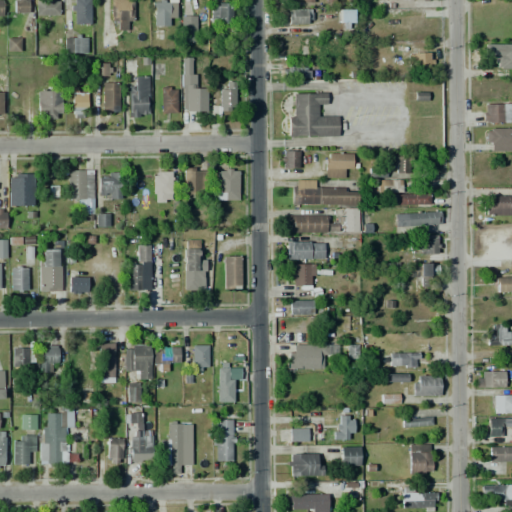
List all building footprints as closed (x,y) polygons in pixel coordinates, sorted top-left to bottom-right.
[(27,0),(27,13),(12,13),(12,0),(27,0)] [(70,0),(89,0),(89,24),(70,24),(70,0)] [(132,0),(132,30),(110,30),(110,0),(132,0)] [(163,0),(174,0),(174,18),(163,18),(163,26),(152,26),(152,1),(163,1),(163,0)] [(57,1),(58,16),(34,16),(34,1),(57,1)] [(232,2),(234,35),(222,35),(222,24),(210,25),(209,3),(232,2)] [(311,8),(311,24),(287,24),(287,9),(311,8)] [(353,22),(337,23),(337,10),(353,9),(353,22)] [(194,42),(180,42),(180,13),(195,13),(194,42)] [(85,35),(86,53),(62,53),(62,36),(85,35)] [(19,51),(5,52),(5,38),(19,37),(19,51)] [(511,44),(488,44),(487,56),(496,56),(496,69),(511,69),(511,44)] [(431,52),(431,70),(407,70),(407,53),(431,52)] [(190,58),(190,74),(195,74),(195,88),(205,88),(205,112),(179,113),(178,58),(190,58)] [(94,62),(110,63),(110,76),(94,76),(94,62)] [(309,65),(309,80),(282,80),(282,65),(309,65)] [(147,116),(127,117),(127,86),(134,86),(134,76),(146,76),(147,116)] [(218,91),(226,91),(226,81),(234,81),(233,111),(218,111),(218,91)] [(117,112),(102,112),(102,82),(118,82),(117,112)] [(160,86),(175,86),(175,113),(160,113),(160,86)] [(71,87),(86,88),(86,105),(78,104),(78,113),(71,113),(71,87)] [(60,119),(37,119),(36,91),(59,90),(60,119)] [(292,117),(292,92),(327,92),(327,105),(317,105),(317,117),(338,117),(338,137),(287,137),(287,117),(292,117)] [(511,103),(511,113),(509,113),(509,122),(482,123),(482,105),(511,103)] [(511,127),(511,150),(484,150),(484,128),(511,127)] [(297,150),(298,169),(280,169),(280,150),(297,150)] [(410,153),(410,173),(388,173),(388,152),(410,153)] [(350,153),(350,170),(341,170),(341,178),(323,178),(323,153),(350,153)] [(205,198),(183,198),(182,168),(205,168),(205,198)] [(91,169),(93,212),(75,213),(75,200),(66,200),(65,170),(91,169)] [(215,169),(238,169),(237,200),(215,200),(215,169)] [(120,199),(96,199),(96,172),(120,171),(120,199)] [(152,171),(170,171),(169,202),(152,202),(152,171)] [(32,205),(6,206),(5,174),(31,173),(32,205)] [(357,189),(357,206),(289,205),(290,180),(315,180),(315,188),(357,189)] [(388,180),(377,180),(376,192),(388,192),(388,180)] [(430,193),(430,204),(389,205),(389,193),(430,193)] [(511,195),(511,215),(484,215),(484,196),(511,195)] [(284,233),(285,216),(328,216),(327,224),(336,224),(336,207),(357,207),(357,232),(284,233)] [(439,211),(440,224),(393,227),(392,214),(439,211)] [(108,213),(109,228),(95,228),(95,213),(108,213)] [(437,234),(438,255),(408,255),(408,234),(437,234)] [(182,239),(198,239),(198,260),(204,260),(204,291),(182,291),(182,239)] [(322,241),(322,259),(285,259),(285,241),(322,241)] [(34,263),(24,264),(23,245),(33,245),(34,263)] [(149,261),(136,262),(136,245),(148,245),(149,261)] [(59,291),(37,291),(38,249),(60,249),(59,291)] [(240,289),(223,289),(221,256),(239,255),(240,289)] [(291,264),(309,263),(309,286),(291,286),(291,264)] [(418,287),(428,287),(429,273),(433,273),(433,264),(419,263),(418,287)] [(126,264),(141,264),(140,291),(125,290),(126,264)] [(27,291),(10,291),(10,268),(27,268),(27,291)] [(85,277),(85,294),(68,293),(68,276),(85,277)] [(511,276),(511,292),(493,292),(493,277),(511,276)] [(311,299),(311,314),(288,315),(287,300),(311,299)] [(509,325),(509,345),(486,345),(486,325),(509,325)] [(337,344),(337,355),(322,355),(322,371),(286,370),(286,343),(337,344)] [(38,344),(57,344),(56,363),(47,363),(47,372),(38,372),(38,344)] [(122,371),(123,344),(149,345),(149,379),(138,379),(139,371),(122,371)] [(190,345),(206,345),(207,371),(190,371),(190,345)] [(178,346),(178,365),(152,365),(151,347),(178,346)] [(33,348),(33,366),(10,366),(11,347),(33,348)] [(100,350),(112,350),(112,378),(99,378),(100,350)] [(417,352),(418,367),(389,368),(389,353),(417,352)] [(216,368),(238,367),(238,379),(232,379),(232,402),(216,402),(216,368)] [(503,371),(503,387),(474,388),(474,371),(503,371)] [(383,382),(406,382),(406,374),(384,373),(383,382)] [(438,376),(438,396),(411,396),(411,376),(438,376)] [(14,378),(28,378),(28,394),(14,394),(14,378)] [(139,402),(125,402),(124,387),(139,386),(139,402)] [(380,404),(380,394),(398,393),(398,404),(380,404)] [(511,394),(511,414),(492,415),(492,395),(511,394)] [(140,409),(140,424),(123,424),(124,408),(140,409)] [(71,410),(59,410),(59,427),(71,427),(71,410)] [(44,413),(66,413),(66,464),(38,464),(38,428),(44,427),(44,413)] [(19,414),(35,414),(35,430),(18,430),(19,414)] [(432,414),(433,426),(400,428),(399,416),(432,414)] [(353,415),(353,440),(333,440),(332,415),(353,415)] [(511,418),(511,441),(511,427),(500,427),(500,437),(487,437),(486,418),(511,418)] [(232,461),(214,461),(214,419),(231,419),(232,461)] [(158,466),(158,439),(166,439),(166,423),(191,423),(192,465),(158,466)] [(306,428),(306,441),(287,442),(287,428),(306,428)] [(139,439),(139,430),(150,430),(151,460),(129,461),(128,439),(139,439)] [(12,435),(34,435),(33,452),(27,452),(26,465),(12,465),(12,435)] [(105,437),(121,437),(121,463),(105,463),(105,437)] [(430,474),(407,474),(406,444),(429,443),(430,474)] [(288,445),(304,445),(304,453),(320,453),(320,476),(288,476),(288,445)] [(357,446),(358,466),(338,466),(338,447),(357,446)] [(511,446),(511,462),(488,462),(488,447),(511,446)] [(339,482),(356,481),(356,498),(339,498),(339,482)] [(511,484),(511,504),(480,505),(479,485),(511,484)] [(434,488),(434,511),(400,511),(400,489),(434,488)] [(326,493),(326,511),(288,511),(287,494),(326,493)]
